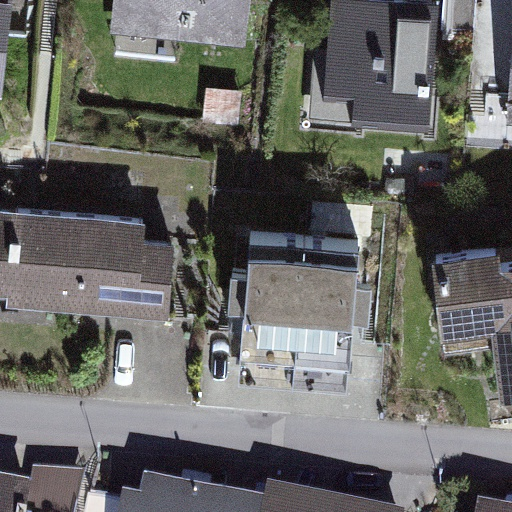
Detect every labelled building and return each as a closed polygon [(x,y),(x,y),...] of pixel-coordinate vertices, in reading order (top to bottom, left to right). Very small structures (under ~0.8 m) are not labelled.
[(0,0),(0,98),(10,0),(0,0)] [(232,0),(115,0),(113,34),(230,41),(232,0)] [(435,6),(352,0),(327,0),(320,118),(427,125),(435,6)] [(511,0),(483,0),(475,108),(511,111),(511,0)] [(172,217),(0,211),(0,316),(169,321),(172,217)] [(363,245),(252,234),(240,349),(351,361),(363,245)] [(511,275),(431,281),(436,348),(498,344),(501,389),(511,388),(511,275)] [(17,511),(19,488),(0,487),(0,511),(17,511)] [(244,511),(151,491),(146,511),(244,511)] [(343,511),(277,499),(274,511),(343,511)]
